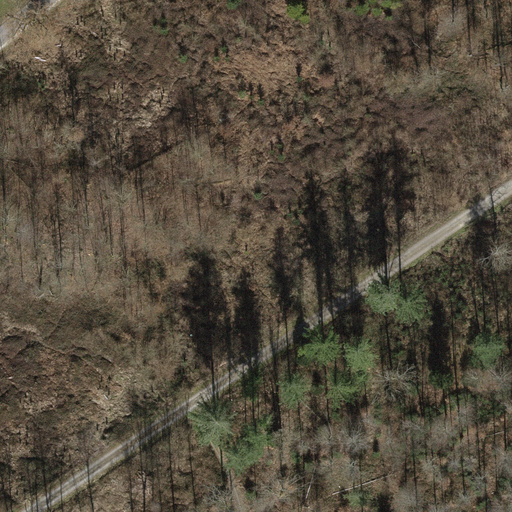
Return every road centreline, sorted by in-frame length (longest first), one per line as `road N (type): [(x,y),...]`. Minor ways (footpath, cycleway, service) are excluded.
road 1 (track): [(511,185),(192,405)]
road 2 (track): [(192,405),(32,511)]
